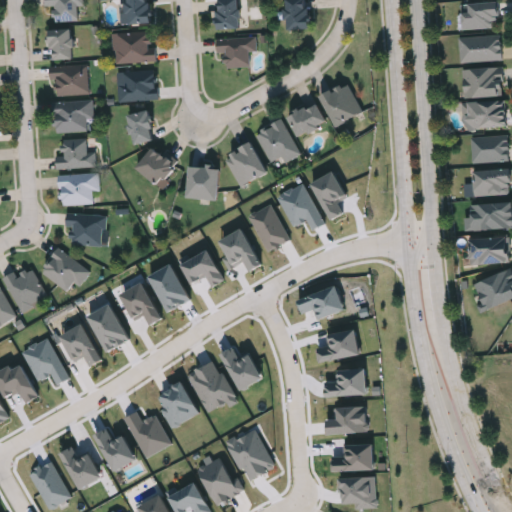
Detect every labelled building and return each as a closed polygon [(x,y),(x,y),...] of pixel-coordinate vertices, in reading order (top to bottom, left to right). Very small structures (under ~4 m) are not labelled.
[(46,6),(45,0),(85,0),(85,5),(78,5),(78,20),(52,21),(52,6),(46,6)] [(152,0),(152,23),(128,24),(128,0),(152,0)] [(240,0),(240,29),(218,29),(218,0),(240,0)] [(309,0),(309,29),(287,29),(287,0),(309,0)] [(463,26),(462,1),(498,1),(498,26),(463,26)] [(51,58),(51,29),(73,29),(73,58),(51,58)] [(114,32),(154,31),(155,61),(114,62),(114,32)] [(460,36),(461,62),(503,61),(502,35),(460,36)] [(217,52),(217,37),(256,37),(256,51),(249,51),(250,67),(225,67),(225,52),(217,52)] [(88,64),(89,94),(53,95),(52,65),(88,64)] [(463,95),(463,66),(503,66),(503,95),(463,95)] [(119,101),(119,83),(125,83),(124,70),(157,70),(158,100),(119,101)] [(364,110),(338,125),(320,96),(346,80),(364,110)] [(463,100),(506,99),(507,125),(464,126),(463,100)] [(55,132),(53,102),(92,100),(93,118),(88,119),(88,131),(55,132)] [(327,123),(298,136),(289,115),(318,102),(327,123)] [(129,113),(150,110),(154,139),(134,143),(129,113)] [(286,162),(282,155),(272,161),(256,135),(281,119),(301,153),(286,162)] [(472,135),(509,135),(509,159),(472,159),(472,135)] [(95,151),(96,167),(57,168),(57,156),(63,156),(62,139),(87,138),(87,151),(95,151)] [(225,157),(250,142),(268,170),(242,186),(225,157)] [(159,185),(137,167),(154,146),(176,164),(159,185)] [(187,197),(190,164),(220,167),(217,199),(187,197)] [(466,196),(511,194),(511,186),(511,169),(474,170),(475,183),(465,183),(466,196)] [(346,214),(340,202),(349,197),(335,171),(313,183),(333,220),(346,214)] [(99,191),(93,191),(93,204),(60,205),(60,174),(99,174),(99,191)] [(314,230),(327,223),(304,182),(279,196),(296,227),(309,220),(314,230)] [(466,230),(511,228),(511,202),(471,204),(472,217),(466,217),(466,230)] [(292,241),(274,203),(251,214),(268,252),(292,241)] [(106,245),(68,244),(69,213),(107,214),(106,245)] [(221,240),(229,255),(224,258),(230,270),(246,262),(251,271),(263,265),(244,228),(221,240)] [(508,234),(509,260),(470,261),(469,235),(508,234)] [(79,286),(73,282),(67,290),(41,271),(58,248),(90,272),(79,286)] [(208,276),(213,287),(225,281),(211,250),(183,263),(193,284),(208,276)] [(151,275),(169,312),(192,301),(175,264),(151,275)] [(474,280),(510,267),(511,272),(511,297),(484,307),(474,280)] [(18,276),(32,268),(47,296),(21,311),(3,278),(15,271),(18,276)] [(152,325),(165,318),(144,282),(122,294),(136,321),(146,315),(152,325)] [(299,300),(304,314),(316,310),(319,320),(347,309),(338,285),(299,300)] [(0,286),(16,317),(0,325),(0,286)] [(109,352),(131,340),(112,303),(90,315),(109,352)] [(62,334),(75,362),(87,357),(91,366),(103,360),(86,324),(62,334)] [(322,363),(362,354),(356,328),(328,335),(330,346),(318,349),(322,363)] [(54,375),(59,385),(71,379),(50,337),(24,350),(40,382),(54,375)] [(251,352),(241,358),(235,347),(222,354),(243,391),(265,378),(251,352)] [(189,374),(209,412),(229,402),(231,407),(239,402),(217,360),(189,374)] [(28,403),(40,397),(23,364),(15,369),(13,365),(0,371),(0,379),(9,398),(22,391),(28,403)] [(326,396),(368,395),(368,369),(340,370),(340,380),(326,381),(326,396)] [(202,413),(184,382),(157,397),(175,428),(202,413)] [(0,424),(11,418),(0,396),(0,424)] [(339,407),(339,419),(328,419),(329,434),(369,433),(369,406),(339,407)] [(173,445),(159,414),(144,421),(140,412),(128,417),(147,457),(173,445)] [(138,461),(127,435),(115,440),(110,428),(97,434),(114,471),(138,461)] [(250,481),(278,466),(257,429),(239,439),(237,435),(227,440),(250,481)] [(334,457),(334,471),(376,470),(375,444),(347,445),(347,456),(334,457)] [(93,453),(80,459),(75,447),(64,452),(79,489),(104,479),(93,453)] [(240,477),(234,480),(222,457),(199,468),(217,505),(247,491),(240,477)] [(74,497),(54,461),(31,473),(51,510),(74,497)] [(377,477),(342,478),(343,504),(357,504),(357,509),(378,508),(377,477)] [(212,511),(198,482),(170,496),(177,511),(186,511),(195,508),(196,511),(212,511)] [(171,511),(162,494),(140,506),(142,511),(171,511)]
